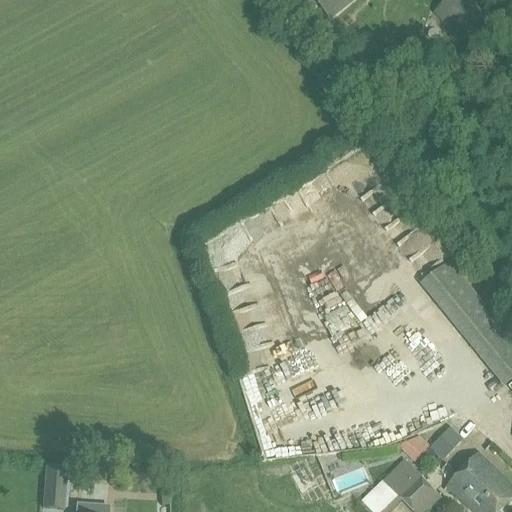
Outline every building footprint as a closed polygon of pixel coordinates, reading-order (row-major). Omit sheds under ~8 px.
[(331,17),(351,1),(352,0),(306,0),(311,7),(318,1),(331,17)] [(484,19),(466,0),(449,0),(436,11),(444,20),(457,35),(453,38),(463,49),(475,39),(469,33),(484,19)] [(409,96),(410,75),(410,64),(382,63),(382,74),(381,95),(409,96)] [(430,259),(441,249),(409,213),(390,230),(397,238),(395,240),(416,263),(426,254),(430,259)] [(511,383),(511,338),(451,260),(420,284),(503,391),(511,383)] [(451,428),(430,450),(443,462),(464,440),(451,428)] [(419,437),(399,448),(415,464),(431,448),(419,437)] [(473,511),(502,511),(511,502),(511,484),(481,454),(448,488),(473,511)] [(427,511),(441,499),(415,474),(403,461),(359,505),(365,511),(385,511),(399,498),(413,511),(427,511)] [(43,509),(63,511),(65,484),(45,482),(43,509)]
